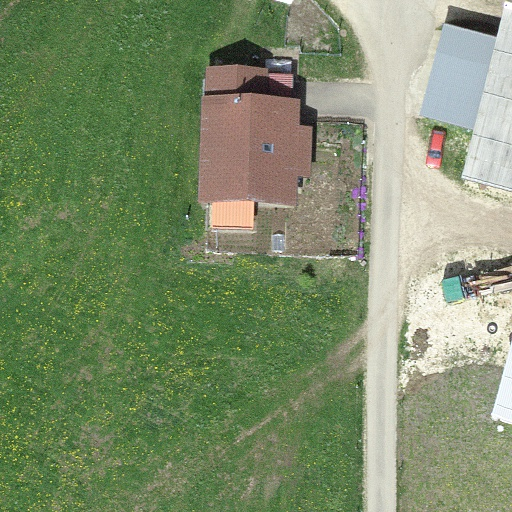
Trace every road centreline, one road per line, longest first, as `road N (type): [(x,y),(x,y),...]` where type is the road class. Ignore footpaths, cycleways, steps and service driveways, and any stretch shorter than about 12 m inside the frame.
road 1 (unclassified): [(385,0),(380,511)]
road 2 (track): [(511,236),(380,199)]
